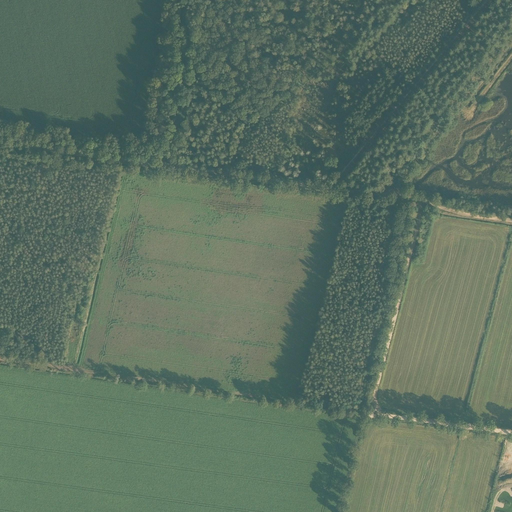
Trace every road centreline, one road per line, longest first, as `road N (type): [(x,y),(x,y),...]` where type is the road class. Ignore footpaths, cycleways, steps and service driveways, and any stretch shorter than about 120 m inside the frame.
road 1 (track): [(422,202),(373,401),(385,415),(511,433)]
road 2 (track): [(0,144),(333,188)]
road 3 (track): [(490,0),(333,188)]
road 4 (track): [(187,0),(169,168)]
